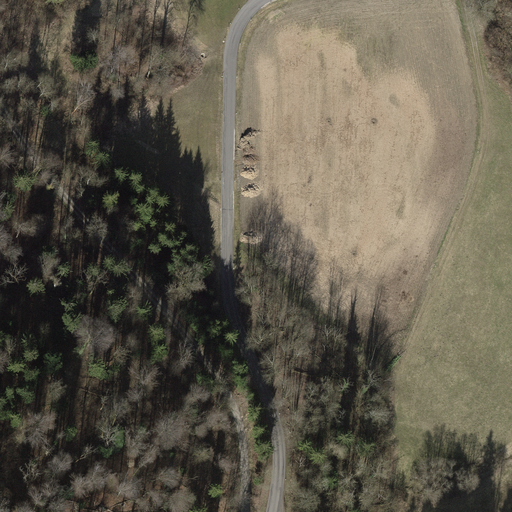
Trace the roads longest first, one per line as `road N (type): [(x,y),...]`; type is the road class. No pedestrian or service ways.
road 1 (track): [(466,0),(484,98),(483,150),(391,376),(372,511)]
road 2 (tertiary): [(260,0),(244,13),(232,46),(228,288),(279,441),(273,511)]
road 3 (track): [(245,511),(243,440),(221,382),(32,157),(0,104)]
